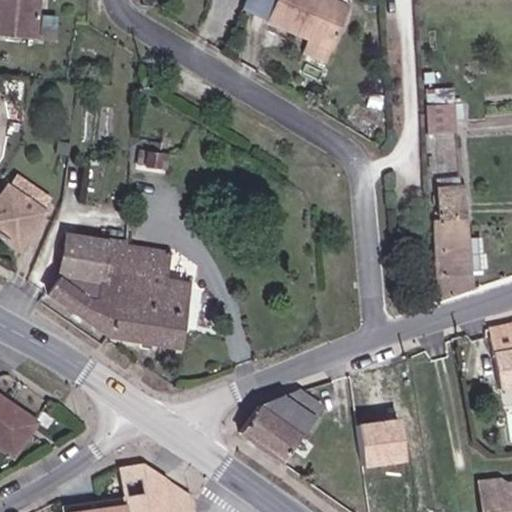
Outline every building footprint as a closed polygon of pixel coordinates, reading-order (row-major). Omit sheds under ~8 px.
[(0,43),(45,46),(48,0),(1,0),(0,25),(0,43)] [(315,29),(338,38),(354,0),(353,0),(278,0),(274,12),(315,29)] [(48,13),(46,37),(59,38),(61,14),(48,13)] [(335,44),(338,38),(315,29),(312,34),(335,44)] [(451,103),(422,104),(423,133),(452,131),(451,103)] [(170,152),(147,150),(146,164),(174,166),(175,158),(170,157),(170,152)] [(431,220),(438,301),(474,286),(464,183),(436,185),(439,218),(431,220)] [(18,193),(0,216),(0,221),(31,244),(50,217),(18,193)] [(135,246),(131,245),(75,238),(72,276),(54,294),(116,335),(130,266),(135,246)] [(178,252),(135,246),(130,266),(176,276),(178,252)] [(176,276),(130,266),(116,335),(186,347),(197,282),(175,279),(176,276)] [(511,365),(498,368),(502,397),(511,395),(511,365)] [(347,397),(345,389),(328,394),(330,402),(347,397)] [(0,393),(0,442),(14,452),(36,421),(0,393)] [(337,411),(316,398),(309,400),(270,416),(250,445),(293,476),(337,411)] [(126,470),(127,482),(138,504),(138,511),(190,511),(188,489),(151,462),(126,470)] [(138,511),(138,504),(127,482),(128,502),(66,501),(66,511),(138,511)] [(508,495),(511,498),(511,490),(502,491),(508,495)] [(511,511),(511,498),(508,495),(502,491),(487,493),(488,511),(511,511)]
